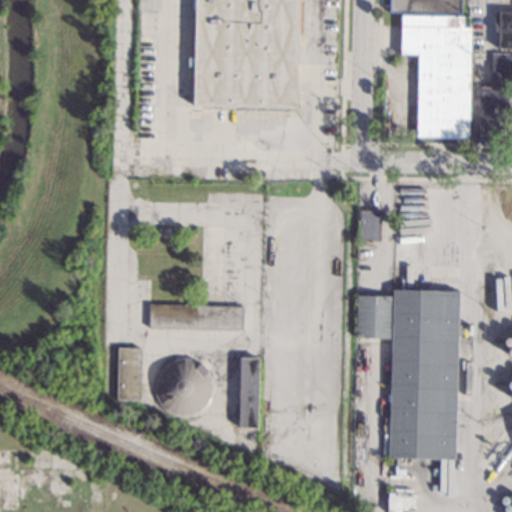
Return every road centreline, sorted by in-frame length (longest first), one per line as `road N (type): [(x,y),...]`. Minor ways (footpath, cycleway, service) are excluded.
road 1 (residential): [(363,165),(366,0)]
road 2 (residential): [(511,166),(363,165)]
